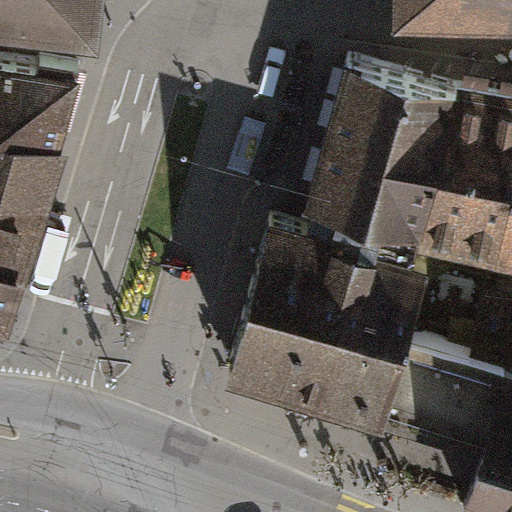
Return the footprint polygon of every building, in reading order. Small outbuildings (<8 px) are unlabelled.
[(0,117),(59,129),(82,52),(41,45),(39,56),(0,49),(0,117)] [(421,219),(459,80),(348,50),(311,187),(319,189),(310,221),(374,239),(383,207),(421,219)] [(431,220),(499,237),(511,179),(511,90),(459,80),(421,219),(418,233),(429,234),(431,220)] [(0,175),(43,183),(59,129),(0,117),(0,175)] [(0,257),(17,269),(43,183),(0,175),(0,257)] [(511,238),(511,179),(499,237),(511,238)] [(272,210),(251,284),(406,329),(408,322),(427,255),(374,239),(310,221),(272,210)] [(0,306),(4,306),(17,269),(0,257),(0,306)] [(511,355),(511,295),(502,295),(505,279),(491,276),(473,343),(511,355)] [(251,284),(230,356),(383,403),(406,329),(251,284)] [(408,322),(406,329),(383,403),(488,438),(467,502),(498,511),(511,511),(511,355),(473,343),(408,322)]
